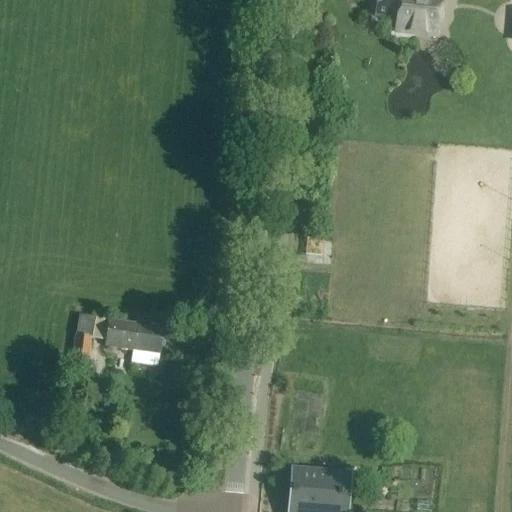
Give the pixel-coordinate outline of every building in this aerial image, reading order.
[(375,0),(373,18),(397,20),(396,33),(436,37),(439,0),(375,0)] [(108,321),(108,323),(77,318),(74,338),(91,340),(91,341),(105,344),(104,348),(159,357),(163,332),(138,328),(138,326),(108,321)] [(91,340),(74,338),(70,366),(87,369),(88,365),(90,365),(91,354),(89,354),(91,341),(91,340)] [(88,374),(73,372),(70,372),(68,387),(86,390),(88,374)] [(292,492),(291,492),(291,497),(292,497),(290,511),(337,511),(339,501),(340,501),(341,496),(339,496),(341,478),(294,475),(292,492)] [(385,493),(380,488),(374,496),(379,500),(385,493)]
